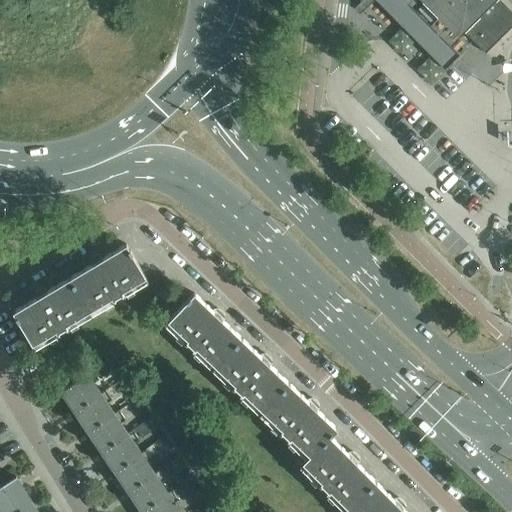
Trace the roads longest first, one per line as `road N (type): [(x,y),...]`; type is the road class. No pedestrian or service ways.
road 1 (residential): [(0,280),(121,209),(146,212),(453,511)]
road 2 (secondary): [(57,163),(111,172),(153,167),(198,187),(459,443)]
road 3 (secondary): [(488,395),(241,142),(203,50)]
road 4 (primary): [(57,163),(137,130),(171,100),(203,50)]
road 5 (residential): [(81,511),(0,379)]
